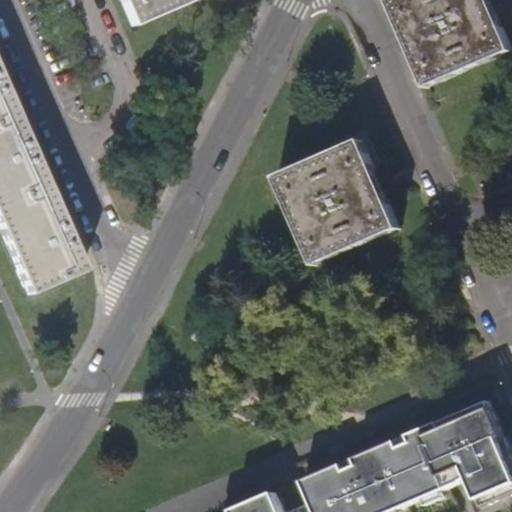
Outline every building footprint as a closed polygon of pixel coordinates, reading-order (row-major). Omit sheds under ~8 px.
[(178,0),(121,0),(131,21),(178,0)] [(430,89),(511,53),(494,13),(488,0),(396,0),(391,2),(430,89)] [(0,220),(28,285),(83,264),(69,232),(51,191),(14,115),(0,79),(0,220)] [(362,142),(279,180),(317,266),(401,229),(380,182),(362,142)] [(511,500),(511,451),(492,404),(306,483),(315,504),(296,511),(286,511),(279,494),(237,511),(402,511),(473,482),(485,511),(511,500)]
